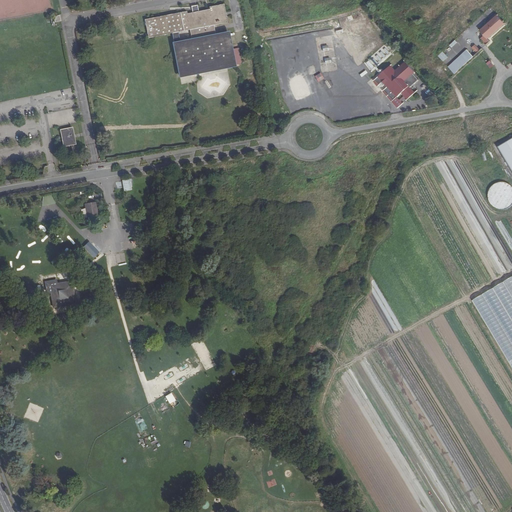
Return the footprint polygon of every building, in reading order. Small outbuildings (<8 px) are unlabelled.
[(199,11),(193,12),(193,13),(187,14),(187,12),(145,20),(148,38),(173,34),(181,76),(241,64),(238,48),(231,50),(228,34),(216,36),(214,25),(227,23),(224,4),(210,7),(210,10),(199,12),(199,11)] [(504,22),(497,16),(480,31),(485,37),(481,40),(486,46),(491,42),(489,39),(505,24),(504,22)] [(380,49),(381,52),(376,54),(378,60),(391,56),(387,46),(380,49)] [(438,57),(454,74),(473,57),(466,50),(460,56),(450,47),(438,57)] [(372,70),(375,67),(369,60),(365,63),(372,70)] [(394,68),(376,83),(381,88),(385,85),(389,90),(385,93),(395,103),(404,95),(410,102),(418,95),(413,89),(421,82),(415,76),(417,74),(408,65),(399,73),(394,68)] [(321,73),(315,76),(318,82),(324,79),(321,73)] [(73,128),(60,130),(63,147),(76,145),(73,128)] [(511,139),(499,147),(502,152),(511,168),(511,139)] [(131,179),(123,179),(123,191),(132,190),(131,179)] [(511,204),(511,188),(508,180),(486,190),(495,212),(511,204)] [(52,195),(43,197),(42,206),(56,203),(52,195)] [(96,202),(85,204),(87,218),(98,216),(96,202)] [(89,241),(83,246),(93,257),(99,252),(89,241)] [(511,276),(471,301),(511,367),(511,276)] [(47,293),(50,293),(58,291),(57,283),(56,280),(45,282),(47,293)] [(72,280),(57,283),(58,291),(50,293),(52,308),(76,304),(72,280)] [(171,393),(165,396),(170,404),(176,400),(171,393)] [(145,422),(136,426),(141,436),(149,432),(145,422)]
